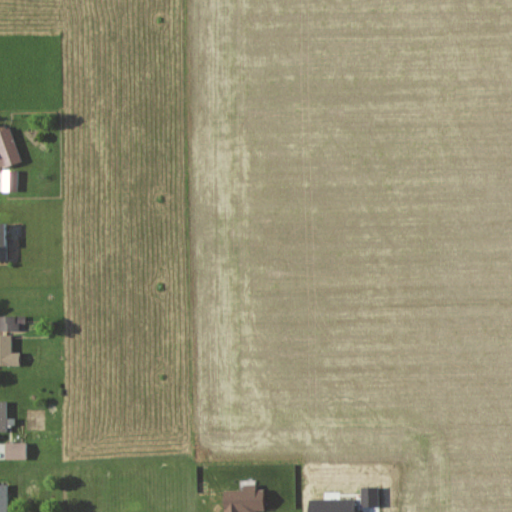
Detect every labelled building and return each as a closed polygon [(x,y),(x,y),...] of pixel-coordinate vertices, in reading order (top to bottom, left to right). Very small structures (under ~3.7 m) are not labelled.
[(0,167),(20,161),(8,127),(0,129),(0,167)] [(17,170),(0,169),(0,190),(16,191),(17,170)] [(0,315),(0,330),(18,331),(19,323),(24,323),(24,316),(0,315)] [(0,365),(18,365),(18,352),(10,352),(10,335),(0,334),(0,365)] [(25,442),(4,443),(5,459),(26,459),(25,442)] [(222,511),(255,511),(255,510),(266,510),(266,489),(254,489),(254,483),(242,483),(242,489),(222,489),(222,511)]
